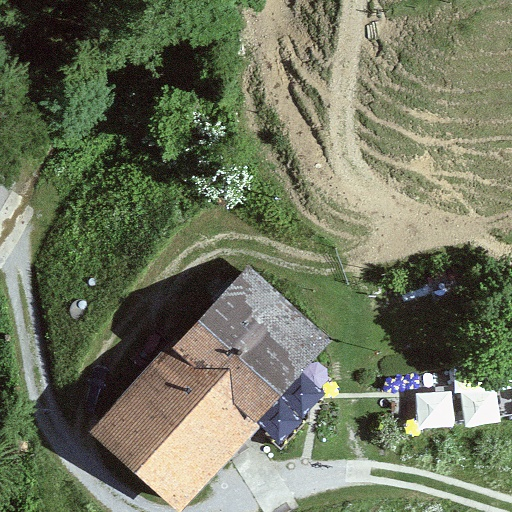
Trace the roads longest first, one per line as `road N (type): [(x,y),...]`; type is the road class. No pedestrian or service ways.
road 1 (track): [(141,511),(108,489),(84,453),(94,393),(115,351),(187,264),(234,244),(326,268),(377,251)]
road 2 (track): [(358,0),(344,126),(360,188),(391,220),(377,251)]
road 3 (track): [(0,227),(14,250),(56,427),(84,453)]
road 4 (track): [(511,507),(361,473)]
road 5 (track): [(361,473),(313,479),(227,511)]
